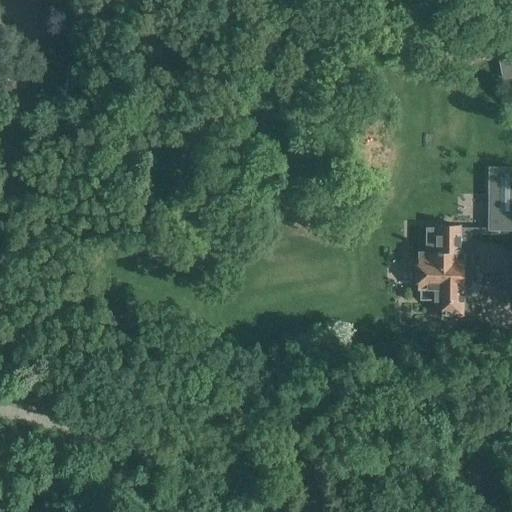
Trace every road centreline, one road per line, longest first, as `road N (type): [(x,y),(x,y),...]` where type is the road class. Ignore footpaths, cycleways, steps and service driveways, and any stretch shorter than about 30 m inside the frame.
road 1 (unknown): [(511,370),(130,450),(0,420)]
road 2 (track): [(511,359),(111,437),(0,411)]
